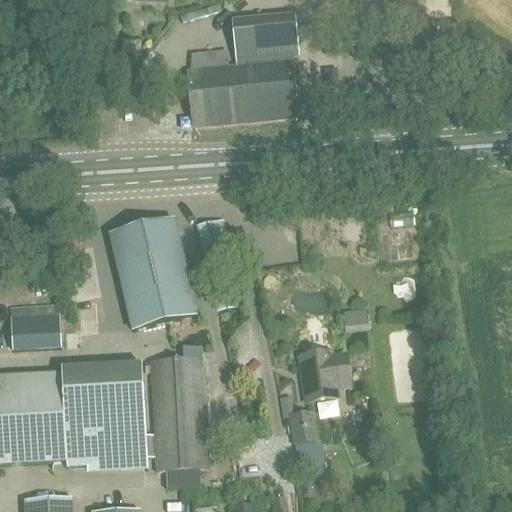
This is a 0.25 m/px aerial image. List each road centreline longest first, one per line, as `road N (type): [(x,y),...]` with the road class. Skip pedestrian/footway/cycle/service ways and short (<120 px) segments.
road 1 (tertiary): [(511,145),(0,179)]
road 2 (unclassified): [(506,511),(497,417),(511,389)]
